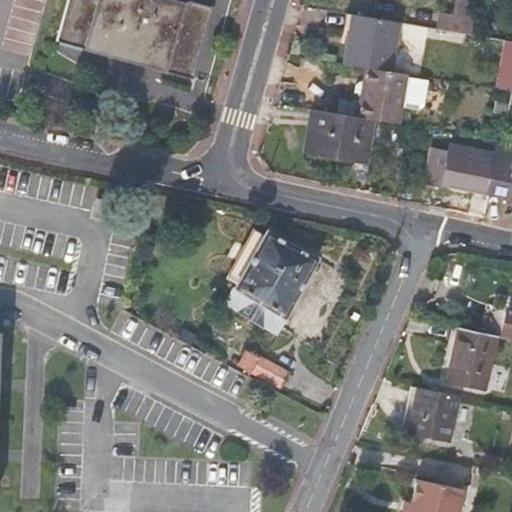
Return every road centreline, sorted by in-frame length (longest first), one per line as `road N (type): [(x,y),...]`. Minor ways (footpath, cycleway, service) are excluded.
road 1 (residential): [(305,511),(425,227)]
road 2 (unknown): [(0,60),(239,118)]
road 3 (residential): [(0,135),(229,179)]
road 4 (residential): [(229,179),(425,227)]
road 5 (residential): [(229,179),(272,0)]
